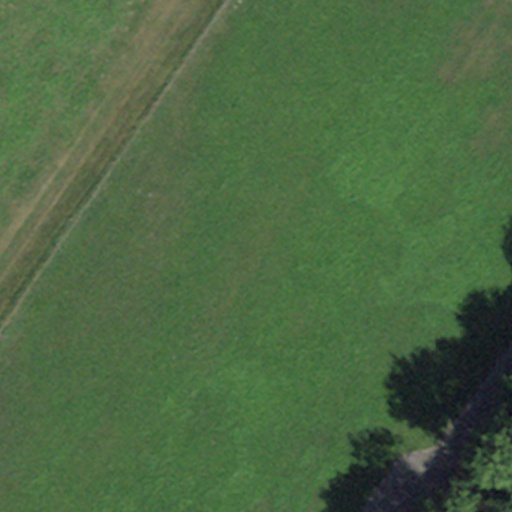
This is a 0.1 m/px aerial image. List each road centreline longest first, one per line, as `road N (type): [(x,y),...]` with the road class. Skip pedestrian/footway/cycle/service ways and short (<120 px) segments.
road 1 (track): [(0,302),(205,0)]
road 2 (unclassified): [(408,511),(511,370)]
